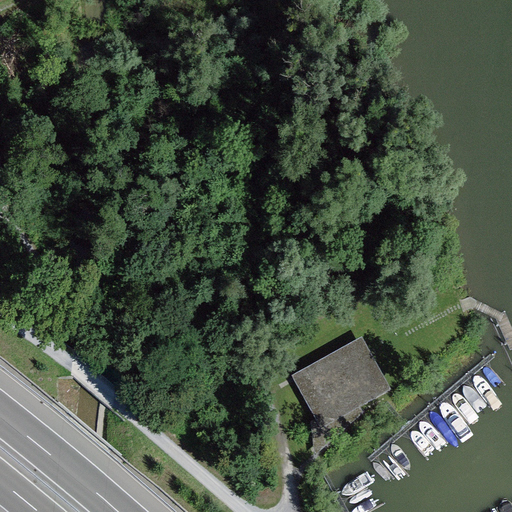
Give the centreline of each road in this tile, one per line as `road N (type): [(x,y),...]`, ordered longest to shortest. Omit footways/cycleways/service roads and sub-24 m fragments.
road 1 (track): [(247,511),(0,310)]
road 2 (motorway): [(126,511),(0,407)]
